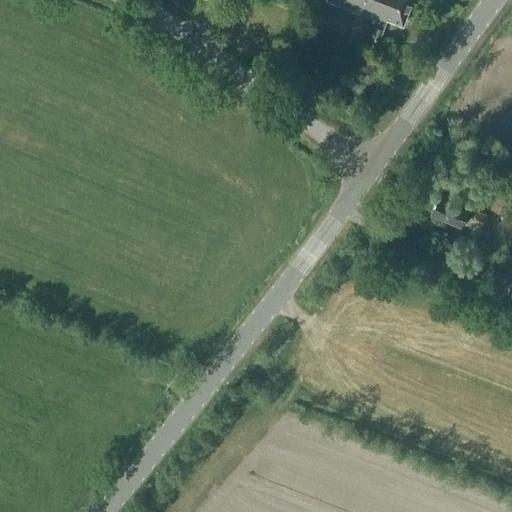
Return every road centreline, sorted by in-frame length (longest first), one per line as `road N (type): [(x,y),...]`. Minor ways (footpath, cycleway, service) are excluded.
road 1 (tertiary): [(102,511),(371,165)]
road 2 (unclassified): [(371,165),(131,0)]
road 3 (tertiary): [(371,165),(491,0)]
